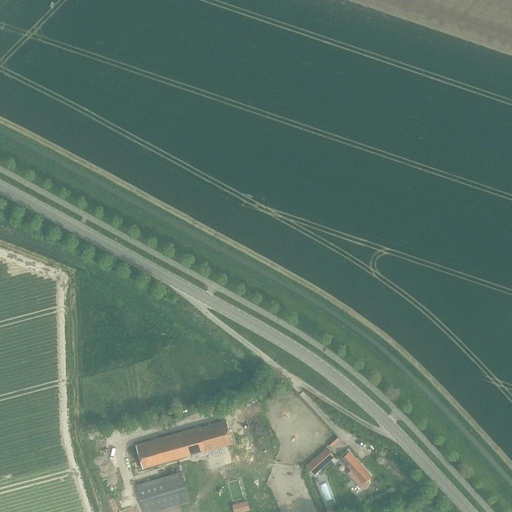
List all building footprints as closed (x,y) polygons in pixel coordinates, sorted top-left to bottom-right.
[(206,450),(232,443),(225,420),(205,426),(205,425),(204,425),(204,423),(201,424),(202,427),(200,427),(199,427),(136,444),(144,470),(207,452),(206,450)] [(325,448),(305,466),(313,475),(333,457),(325,448)] [(370,484),(366,480),(367,479),(367,480),(368,479),(367,478),(370,476),(348,451),(340,458),(351,470),(347,473),(362,490),(370,484)] [(207,473),(219,470),(215,454),(203,458),(207,473)] [(143,511),(151,511),(189,501),(181,472),(136,485),(143,511)]
